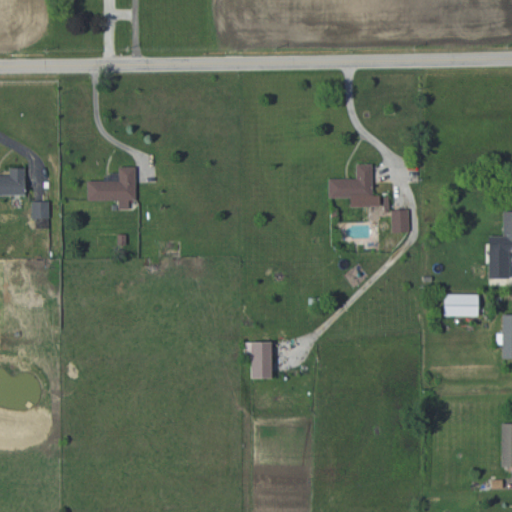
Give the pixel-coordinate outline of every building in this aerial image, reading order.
[(328,178),(328,198),(349,197),(349,207),(379,206),(379,194),(372,195),(371,164),(355,164),(355,178),(328,178)] [(0,175),(0,194),(24,195),(24,167),(9,168),(9,175),(0,175)] [(86,180),(86,200),(118,200),(118,209),(128,209),(128,199),(135,199),(135,167),(118,167),(118,174),(103,174),(103,180),(86,180)] [(31,218),(48,218),(48,200),(31,201),(31,218)] [(408,231),(407,209),(390,209),(391,232),(408,231)] [(488,280),(511,280),(511,210),(502,211),(502,236),(488,236),(488,280)] [(478,294),(443,294),(443,316),(478,316),(478,294)] [(511,358),(511,314),(502,314),(501,334),(496,334),(496,344),(501,344),(501,358),(511,358)] [(251,378),(271,378),(270,341),(250,342),(251,378)] [(500,466),(511,466),(511,422),(501,423),(500,466)]
